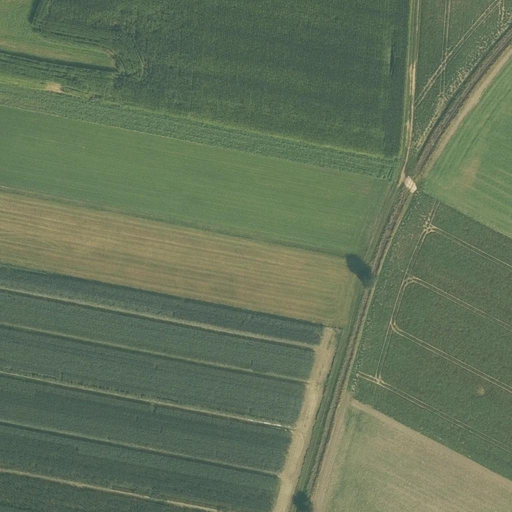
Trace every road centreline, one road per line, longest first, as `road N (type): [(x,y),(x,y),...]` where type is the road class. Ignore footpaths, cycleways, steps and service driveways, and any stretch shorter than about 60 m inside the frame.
road 1 (track): [(401,180),(377,233),(295,511)]
road 2 (track): [(418,0),(401,180),(410,185)]
